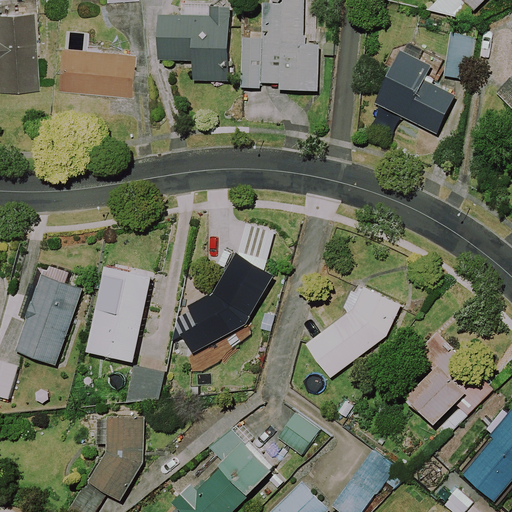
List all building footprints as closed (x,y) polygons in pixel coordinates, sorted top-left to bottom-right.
[(304,0),(265,0),(262,92),(301,93),(304,0)] [(463,0),(476,14),(490,0),(463,0)] [(37,14),(0,15),(0,73),(1,92),(41,90),(37,14)] [(236,17),(163,17),(163,61),(195,61),(195,84),(236,84),(236,17)] [(475,38),(452,34),(445,78),(468,82),(475,38)] [(65,48),(60,90),(135,98),(139,56),(65,48)] [(406,53),(379,106),(440,137),(460,98),(431,83),(438,69),(406,53)] [(511,81),(498,97),(511,109),(511,81)] [(222,292),(182,319),(195,355),(257,321),(288,273),(250,250),(222,292)] [(112,261),(90,351),(140,362),(161,272),(112,261)] [(45,270),(18,349),(60,364),(88,285),(45,270)] [(370,283),(308,340),(338,373),(400,316),(370,283)] [(466,369),(439,343),(398,385),(439,425),(471,393),(457,379),(466,369)] [(20,368),(0,361),(0,397),(11,401),(20,368)] [(166,370),(136,367),(132,402),(162,406),(166,370)] [(495,438),(465,475),(500,504),(511,488),(511,409),(491,435),(495,438)] [(323,430),(300,412),(280,438),(303,456),(323,430)] [(113,450),(98,479),(133,498),(153,460),(152,415),(114,415),(113,450)] [(248,431),(175,499),(187,511),(232,511),(282,466),(248,431)] [(365,511),(401,468),(377,449),(333,503),(344,511),(365,511)] [(333,511),(336,509),(303,479),(271,511),(333,511)] [(467,511),(476,502),(460,488),(448,502),(459,511),(467,511)]
